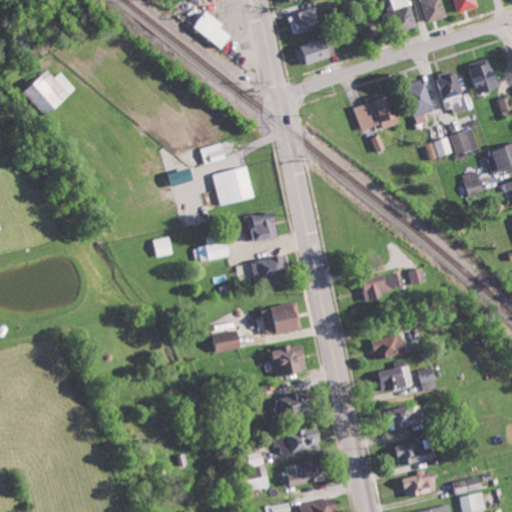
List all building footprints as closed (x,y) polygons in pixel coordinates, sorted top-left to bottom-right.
[(409,0),(391,0),(395,10),(411,4),(409,0)] [(421,0),(427,22),(448,18),(443,0),(421,0)] [(455,0),(459,12),(479,7),(477,0),(455,0)] [(395,10),(402,31),(419,26),(412,5),(395,10)] [(324,25),(317,6),(289,16),(296,34),(324,25)] [(195,27),(224,49),(236,34),(208,12),(195,27)] [(308,63),(341,55),(337,36),(304,44),(308,63)] [(471,62),(478,94),(500,89),(492,57),(471,62)] [(467,107),(455,68),(437,74),(450,112),(467,107)] [(56,77),(48,70),(25,94),(49,117),(78,88),(62,72),(56,77)] [(419,120),(426,118),(425,113),(433,112),(426,79),(411,82),(419,120)] [(376,101),(355,107),(361,130),(383,123),(384,128),(401,123),(391,90),(374,95),(376,101)] [(503,115),(511,113),(511,95),(500,98),(503,115)] [(451,135),(457,155),(479,148),(473,128),(451,135)] [(387,149),(380,135),(372,138),(379,152),(387,149)] [(440,156),(453,152),(449,138),(436,142),(440,156)] [(206,162),(227,158),(224,142),(203,146),(206,162)] [(511,142),(496,148),(502,169),(511,166),(511,142)] [(256,196),(249,165),(215,172),(222,204),(256,196)] [(173,172),(176,184),(196,178),(192,166),(173,172)] [(484,191),(479,169),(464,173),(470,194),(484,191)] [(511,179),(503,182),(505,192),(511,189),(511,179)] [(281,234),(275,209),(249,215),(252,229),(256,228),(259,240),(281,234)] [(159,256),(175,251),(170,234),(155,239),(159,256)] [(195,260),(234,255),(232,241),(194,245),(195,260)] [(254,260),(258,282),(292,276),(288,253),(254,260)] [(427,281),(424,267),(410,270),(413,284),(427,281)] [(364,279),(369,297),(402,288),(397,270),(364,279)] [(268,334),(304,328),(300,301),(264,307),(268,334)] [(244,346),(240,328),(216,334),(221,351),(244,346)] [(373,337),(375,357),(405,354),(404,334),(373,337)] [(273,349),(278,376),(309,370),(304,343),(273,349)] [(396,360),(397,368),(381,370),(383,390),(408,387),(405,359),(396,360)] [(436,390),(437,368),(423,368),(422,389),(436,390)] [(315,410),(312,392),(278,396),(280,414),(315,410)] [(417,408),(396,414),(400,428),(420,422),(417,408)] [(323,447),(321,427),(278,432),(281,452),(323,447)] [(400,465),(436,457),(432,437),(396,445),(400,465)] [(284,464),(287,485),(327,479),(324,458),(284,464)] [(407,496),(438,490),(434,470),(425,472),(403,476),(407,496)] [(463,511),(487,508),(484,491),(460,495),(463,511)] [(339,511),(337,498),(305,502),(306,511),(339,511)] [(284,511),(292,511),(290,501),(265,506),(266,511),(284,511)]
